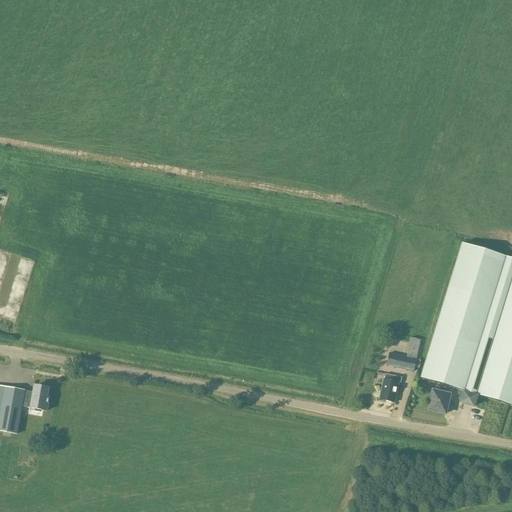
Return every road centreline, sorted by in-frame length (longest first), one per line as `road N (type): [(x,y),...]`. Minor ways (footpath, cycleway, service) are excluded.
road 1 (unclassified): [(511,443),(0,350)]
road 2 (unknown): [(0,145),(325,201)]
